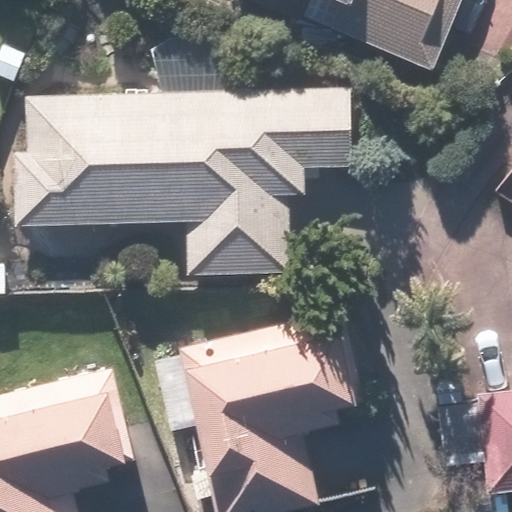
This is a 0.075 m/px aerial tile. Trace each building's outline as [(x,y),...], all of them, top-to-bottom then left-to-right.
[(312,0),(308,14),(446,64),(469,0),(312,0)] [(22,142),(23,168),(24,217),(197,213),(198,264),(296,261),(295,193),(313,192),(312,162),(358,160),(356,81),(32,89),(33,142),(22,142)] [(17,259),(0,258),(0,295),(15,296),(17,259)] [(149,345),(166,430),(202,451),(214,511),(241,511),(329,494),(315,425),(354,417),(350,397),(370,393),(352,304),(149,345)] [(0,511),(90,511),(82,480),(123,469),(120,454),(141,449),(119,358),(0,387),(0,511)] [(511,382),(488,384),(493,482),(511,480),(511,382)]
